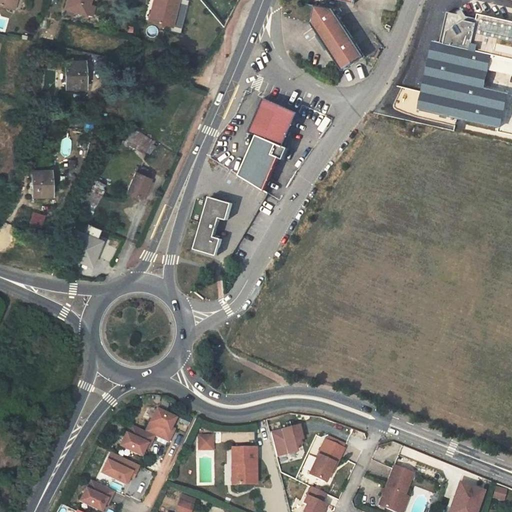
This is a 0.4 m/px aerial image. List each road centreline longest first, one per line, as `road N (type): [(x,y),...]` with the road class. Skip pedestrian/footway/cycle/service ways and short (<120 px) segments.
road 1 (secondary): [(172,366),(211,401),(324,401),(511,477)]
road 2 (residential): [(186,323),(235,299),(360,104)]
road 3 (primary): [(263,0),(199,148)]
road 4 (primary): [(199,148),(132,285)]
road 5 (primary): [(95,349),(45,492)]
road 6 (residential): [(360,104),(304,78),(283,56),(273,0)]
road 7 (primary): [(158,288),(199,148)]
road 8 (primary): [(45,492),(127,377)]
road 9 (tertiary): [(119,289),(0,275)]
